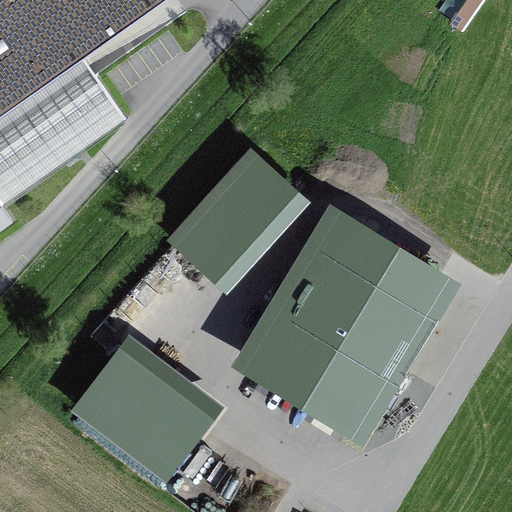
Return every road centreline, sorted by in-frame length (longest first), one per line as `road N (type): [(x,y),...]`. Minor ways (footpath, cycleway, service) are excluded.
road 1 (track): [(0,409),(373,0)]
road 2 (track): [(0,332),(308,0)]
road 3 (residential): [(339,474),(372,482),(423,445),(511,293)]
